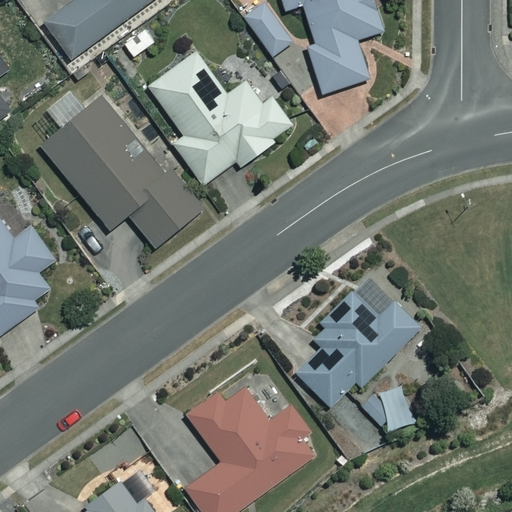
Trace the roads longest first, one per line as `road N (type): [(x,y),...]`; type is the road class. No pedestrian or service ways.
road 1 (residential): [(0,438),(321,203),(401,159),(461,141)]
road 2 (residential): [(461,141),(462,0)]
